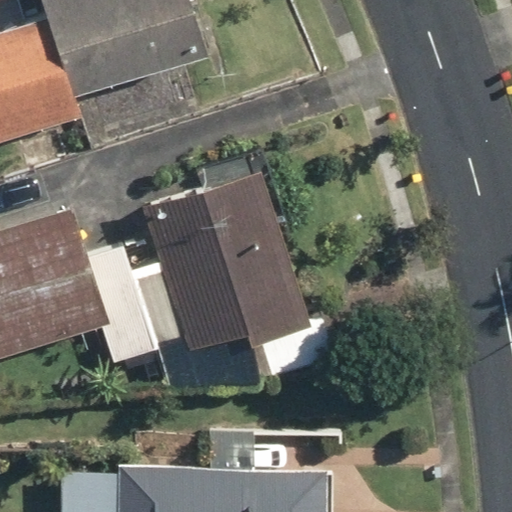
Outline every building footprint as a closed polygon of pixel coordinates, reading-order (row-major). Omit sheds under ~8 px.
[(0,131),(88,102),(80,78),(217,33),(205,0),(49,0),(0,16),(0,131)] [(193,338),(254,320),(270,373),(347,350),(332,299),(319,303),(275,155),(149,193),(167,253),(190,329),(193,338)] [(0,345),(121,306),(83,189),(0,216),(0,345)] [(190,329),(167,253),(139,262),(131,233),(103,242),(122,307),(99,314),(111,353),(190,329)] [(339,511),(339,449),(262,450),(262,422),(211,422),(211,450),(127,450),(127,460),(65,460),(65,511),(339,511)]
